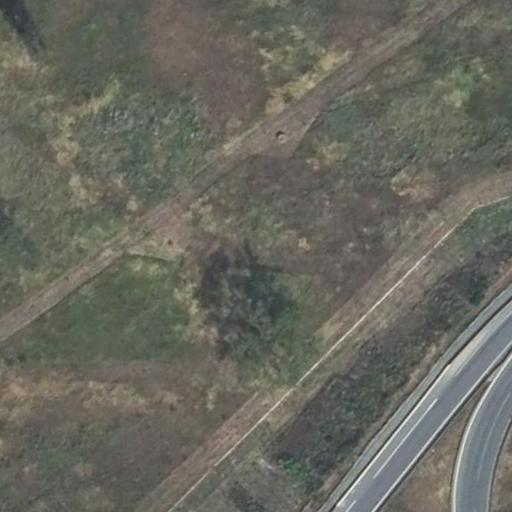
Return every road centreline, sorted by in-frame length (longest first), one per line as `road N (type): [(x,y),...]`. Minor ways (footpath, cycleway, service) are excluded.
road 1 (trunk): [(511,325),(358,511)]
road 2 (motorway): [(465,511),(478,433),(511,374)]
